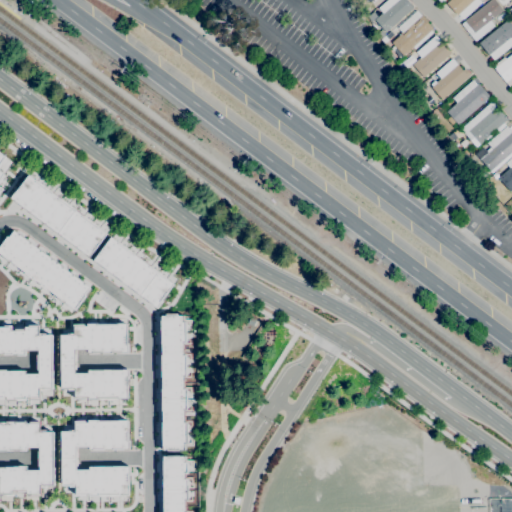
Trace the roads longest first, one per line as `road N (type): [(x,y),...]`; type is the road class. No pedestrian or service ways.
road 1 (secondary): [(0,112),(193,256),(338,338),(511,461)]
road 2 (secondary): [(424,371),(360,323),(224,248),(0,81)]
road 3 (trunk): [(511,288),(139,4)]
road 4 (trunk): [(213,118),(511,343)]
road 5 (residential): [(148,511),(143,315),(18,222),(0,219)]
road 6 (residential): [(323,330),(237,456),(221,511)]
road 7 (residential): [(241,511),(262,456),(338,338)]
road 8 (trunk): [(56,0),(213,118)]
